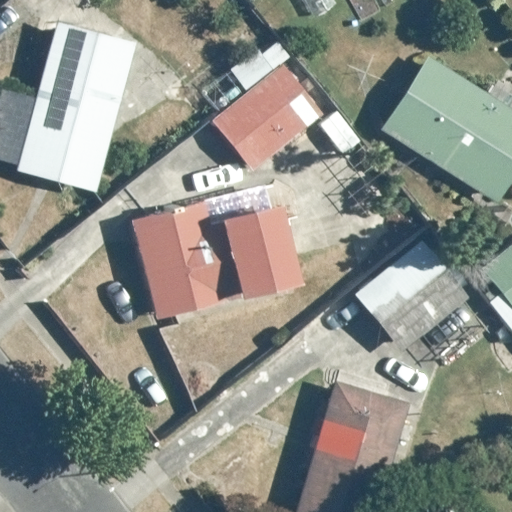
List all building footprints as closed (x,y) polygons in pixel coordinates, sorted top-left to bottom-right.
[(96,143),(129,0),(31,0),(3,121),(96,143)] [(511,48),(433,0),(429,0),(379,81),(491,150),(511,115),(511,48)] [(141,7),(134,39),(200,51),(206,19),(141,7)] [(134,159),(151,256),(290,233),(273,135),(134,159)] [(511,312),(511,228),(471,261),(511,313),(511,312)] [(431,317),(389,264),(349,296),(390,349),(431,317)] [(418,358),(326,329),(282,468),(374,497),(418,358)] [(478,511),(472,502),(456,511),(478,511)]
